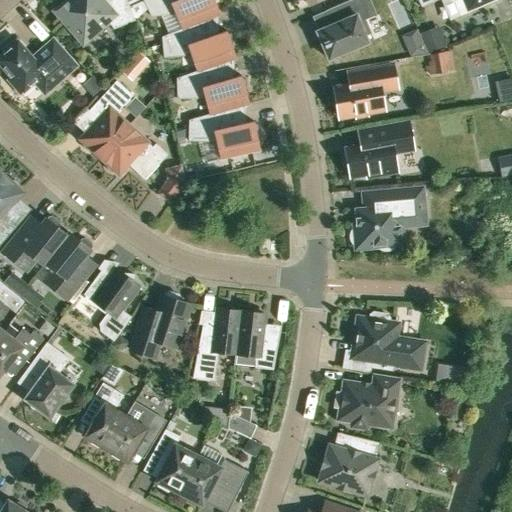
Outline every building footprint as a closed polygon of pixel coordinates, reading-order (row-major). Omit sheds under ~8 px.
[(64,0),(53,10),(83,45),(108,23),(114,29),(135,20),(126,0),(64,0)] [(143,0),(151,17),(175,13),(181,28),(181,29),(197,22),(197,23),(220,14),(215,2),(214,0),(143,0)] [(324,55),(327,56),(328,57),(328,58),(328,59),(330,59),(330,58),(366,43),(368,42),(367,41),(364,35),(370,32),(365,20),(370,18),(362,0),(348,0),(325,10),(331,25),(318,30),(316,31),(317,32),(322,44),(321,47),(324,55)] [(493,0),(454,0),(461,14),(493,0)] [(181,29),(181,28),(161,36),(163,57),(191,55),(196,71),(197,71),(212,66),(213,66),(236,58),(232,46),(230,33),(227,33),(226,30),(204,38),(197,23),(197,22),(181,29)] [(438,24),(420,31),(428,52),(446,45),(438,24)] [(417,29),(401,36),(410,56),(428,54),(417,29)] [(32,58),(17,41),(15,43),(13,40),(2,49),(4,52),(0,56),(0,63),(12,77),(9,80),(20,93),(34,81),(44,93),(76,65),(53,39),(32,58)] [(138,52),(121,71),(132,81),(150,62),(138,52)] [(446,52),(429,54),(430,61),(431,70),(449,67),(446,52)] [(368,116),(367,113),(383,110),(380,91),(396,88),(392,65),(346,73),(348,85),(334,87),(339,117),(354,115),(355,118),(368,116)] [(197,71),(196,71),(176,78),(177,99),(205,98),(209,114),(209,115),(226,110),(249,104),(246,91),(245,78),(242,78),(241,75),(218,82),(213,66),(212,66),(197,71)] [(511,77),(497,81),(502,102),(511,99),(511,77)] [(165,79),(161,81),(164,89),(173,87),(171,82),(165,79)] [(96,122),(80,139),(82,141),(82,144),(83,147),(86,150),(89,150),(92,150),(99,157),(128,125),(116,113),(133,95),(116,80),(88,110),(96,117),(96,122)] [(173,89),(164,91),(166,100),(170,99),(174,93),(173,89)] [(188,120),(188,127),(188,141),(216,141),(218,149),(220,159),(260,150),(257,137),(258,124),(254,124),(254,121),(230,126),(226,110),(209,115),(209,114),(188,120)] [(367,176),(397,171),(393,152),(413,149),(408,123),(356,132),(359,146),(345,148),(346,152),(342,154),(342,155),(344,165),(348,166),(350,176),(366,173),(367,176)] [(128,125),(99,157),(107,163),(106,166),(107,169),(110,171),(113,172),(116,172),(119,174),(128,164),(144,179),(167,154),(155,143),(151,148),(146,144),(147,142),(128,125)] [(175,132),(178,144),(185,142),(185,129),(175,132)] [(511,153),(497,157),(500,177),(511,174),(511,153)] [(182,175),(180,166),(167,169),(169,178),(182,175)] [(13,179),(9,180),(3,174),(0,177),(0,244),(17,225),(3,212),(22,192),(19,189),(19,186),(18,183),(16,180),(13,179)] [(357,224),(353,224),(353,227),(351,230),(350,234),(349,237),(350,240),(352,243),(355,246),(355,249),(377,247),(380,249),(383,250),(387,251),(390,250),(393,248),(396,245),(403,244),(401,226),(425,224),(422,187),(362,193),(364,209),(356,209),(357,224)] [(195,194),(188,189),(181,200),(188,205),(195,194)] [(30,217),(19,231),(2,252),(26,271),(35,259),(43,265),(69,233),(68,232),(66,235),(57,227),(59,224),(59,221),(52,215),(48,216),(41,225),(30,217)] [(35,275),(66,300),(95,264),(85,256),(92,247),(92,243),(85,238),(82,239),(80,242),(69,233),(43,265),(35,275)] [(101,270),(83,294),(107,312),(99,323),(100,331),(113,341),(131,317),(121,310),(139,285),(133,281),(134,274),(122,273),(115,268),(111,273),(106,273),(101,270)] [(11,271),(3,282),(19,295),(27,285),(11,271)] [(180,298),(178,295),(168,291),(165,293),(164,296),(161,295),(156,312),(143,308),(129,349),(153,357),(158,341),(175,347),(189,304),(179,301),(180,298)] [(196,364),(195,363),(192,378),(214,380),(218,352),(236,354),(240,314),(228,312),(229,310),(217,308),(215,320),(211,324),(203,323),(197,356),(196,364)] [(254,366),(254,367),(273,369),(280,332),(266,330),(263,325),(264,314),(253,312),(252,315),(240,314),(236,354),(235,364),(254,366)] [(369,365),(392,369),(392,365),(421,370),(425,342),(397,337),(399,322),(388,321),(389,318),(387,314),(374,312),(370,315),(370,318),(357,316),(352,346),(372,349),(369,365)] [(0,373),(16,354),(25,361),(43,338),(33,330),(29,334),(22,328),(12,340),(2,332),(0,334),(0,373)] [(119,335),(112,346),(118,350),(125,349),(129,343),(119,335)] [(37,409),(39,409),(49,416),(61,400),(64,398),(67,396),(69,393),(69,389),(72,384),(60,375),(59,372),(69,358),(51,345),(46,342),(29,366),(42,376),(30,392),(25,399),(28,401),(29,403),(30,405),(31,407),(33,408),(35,409),(37,409)] [(96,344),(92,349),(102,356),(108,347),(103,343),(96,344)] [(111,363),(101,378),(113,386),(123,370),(111,363)] [(436,380),(449,382),(451,365),(438,363),(436,380)] [(343,380),(341,393),(336,392),(334,407),(339,407),(337,420),(351,422),(351,427),(367,429),(368,424),(392,428),(400,377),(373,373),(371,385),(343,380)] [(89,404),(100,411),(85,436),(89,438),(90,442),(98,447),(102,446),(106,448),(125,416),(114,409),(123,395),(102,382),(89,404)] [(133,402),(125,416),(106,448),(110,450),(111,455),(118,459),(123,458),(126,460),(128,458),(132,451),(141,436),(152,442),(166,420),(145,408),(144,409),(133,402)] [(220,408),(219,424),(227,428),(229,409),(220,408)] [(256,425),(229,412),(227,428),(250,438),(256,425)] [(169,421),(165,429),(171,432),(175,424),(169,421)] [(165,429),(151,453),(166,461),(155,481),(158,483),(157,486),(168,492),(170,488),(179,493),(198,455),(176,444),(180,436),(171,432),(165,429)] [(366,495),(377,459),(373,458),(378,442),(356,437),(352,451),(333,446),(329,445),(318,481),(366,495)] [(249,439),(243,450),(255,456),(261,444),(249,439)] [(198,455),(179,493),(187,497),(185,500),(197,507),(199,503),(202,505),(212,484),(235,496),(248,471),(224,459),(220,467),(198,455)] [(25,506),(18,502),(16,502),(15,504),(8,500),(0,511),(26,511),(25,511),(26,509),(25,506)] [(354,511),(340,507),(323,501),(319,511),(313,511),(308,510),(307,511),(354,511)]
